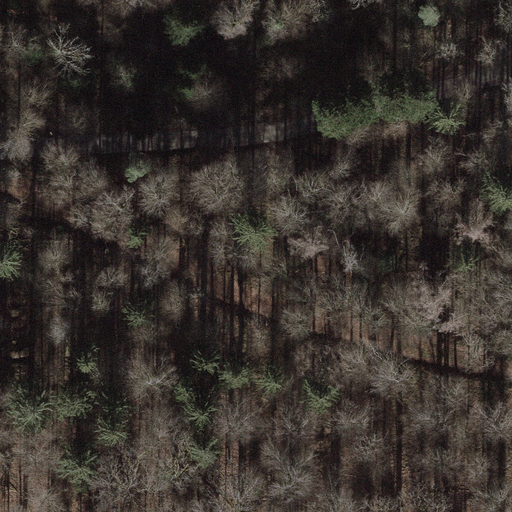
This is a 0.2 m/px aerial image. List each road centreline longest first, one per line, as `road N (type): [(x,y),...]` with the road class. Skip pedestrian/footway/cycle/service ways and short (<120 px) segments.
road 1 (track): [(0,184),(274,317),(438,357),(511,364)]
road 2 (track): [(0,153),(245,140),(511,74)]
